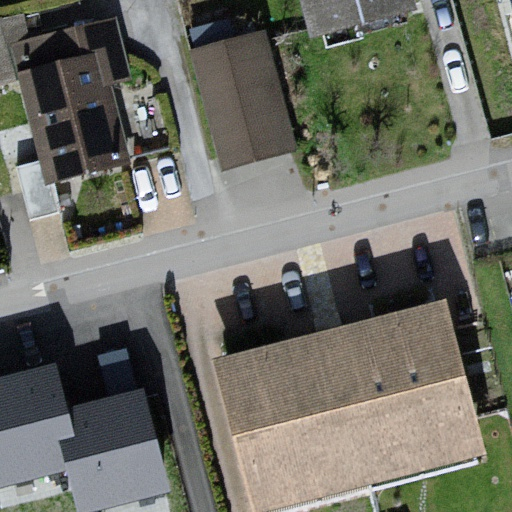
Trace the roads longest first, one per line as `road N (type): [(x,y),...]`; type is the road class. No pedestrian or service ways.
road 1 (unclassified): [(0,290),(511,160)]
road 2 (unknown): [(214,236),(152,0)]
